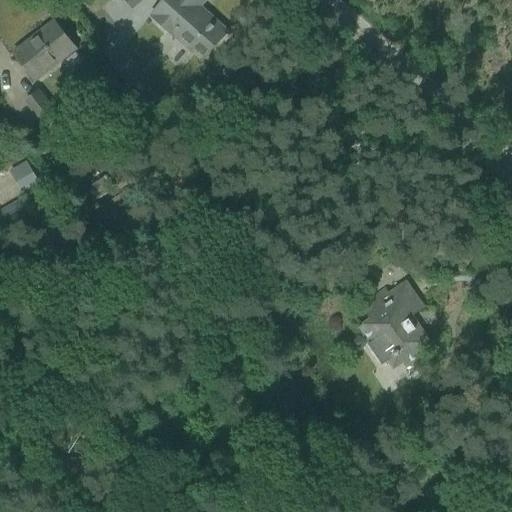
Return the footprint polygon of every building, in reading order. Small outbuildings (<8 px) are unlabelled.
[(142,0),(141,0),(124,0),(132,9),(142,0)] [(165,0),(163,2),(150,17),(200,62),(214,47),(227,32),(226,30),(225,31),(199,7),(204,2),(202,0),(165,0)] [(16,56),(28,72),(35,81),(74,50),(53,22),(33,37),(36,40),(16,56)] [(158,101),(115,40),(101,50),(144,112),(158,101)] [(45,127),(48,125),(58,117),(38,92),(26,102),(45,127)] [(5,103),(23,129),(37,119),(19,93),(5,103)] [(70,132),(58,117),(48,125),(60,141),(70,132)] [(0,195),(3,198),(21,185),(4,164),(0,167),(0,195)] [(102,179),(87,189),(96,202),(110,192),(102,179)] [(113,220),(142,202),(132,187),(103,206),(100,208),(109,223),(113,220)] [(0,216),(6,227),(40,205),(31,191),(0,211),(0,216)] [(367,329),(360,334),(367,344),(366,344),(381,365),(386,361),(389,366),(391,365),(392,367),(401,361),(405,366),(421,356),(418,351),(428,344),(417,328),(413,331),(405,320),(415,313),(401,293),(385,304),(381,299),(358,315),(367,329)] [(404,480),(389,459),(374,470),(390,490),(404,480)] [(461,511),(472,504),(456,484),(421,511),(461,511)]
